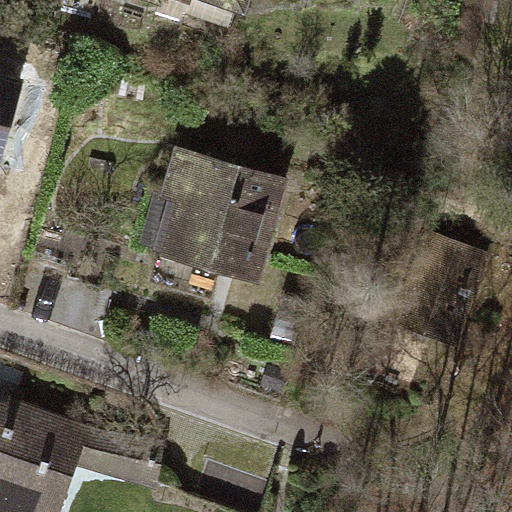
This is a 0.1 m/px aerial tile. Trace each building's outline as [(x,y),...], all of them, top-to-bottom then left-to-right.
[(257,0),(164,0),(248,27),(257,0)] [(0,70),(0,174),(5,176),(33,81),(0,70)] [(298,181),(179,149),(149,259),(267,291),(298,181)] [(377,319),(464,345),(493,249),(406,223),(377,319)] [(174,442),(0,378),(0,511),(61,511),(75,476),(151,504),(174,442)]
